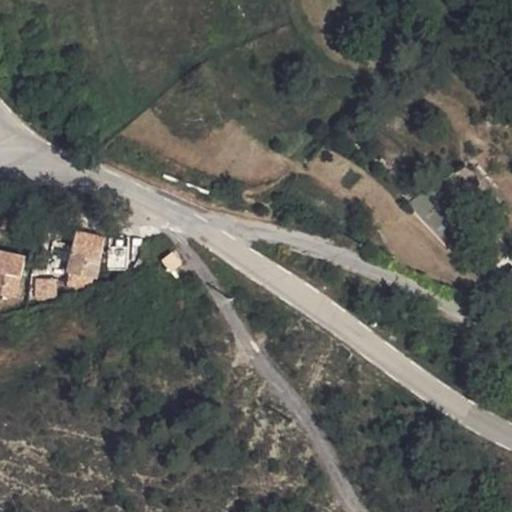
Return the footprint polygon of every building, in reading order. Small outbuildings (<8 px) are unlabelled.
[(439,235),(457,219),(429,188),(412,203),(439,235)] [(97,268),(103,232),(78,229),(75,244),(72,264),(78,265),(97,268)] [(53,273),(76,275),(78,265),(72,264),(75,244),(56,242),(53,273)] [(0,293),(15,295),(21,296),(27,255),(0,252),(0,293)] [(33,297),(55,299),(57,280),(35,278),(33,297)]
